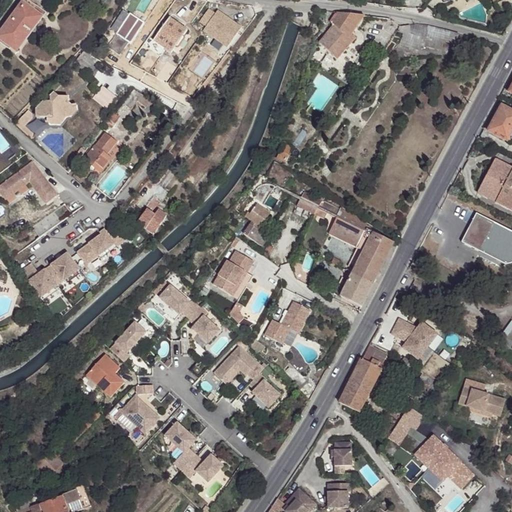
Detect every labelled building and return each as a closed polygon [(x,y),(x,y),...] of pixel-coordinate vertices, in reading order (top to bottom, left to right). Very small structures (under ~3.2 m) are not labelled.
[(490,0),(493,8),(506,4),(505,0),(490,0)] [(0,38),(18,52),(42,18),(25,4),(0,38)] [(124,8),(110,29),(126,40),(140,19),(124,8)] [(213,10),(204,22),(210,27),(207,32),(230,50),(245,31),(222,13),(220,16),(213,10)] [(366,16),(339,13),(332,23),(336,26),(321,43),(324,46),(338,60),(356,39),(351,36),(358,27),(366,16)] [(178,50),(187,37),(191,32),(173,20),(157,42),(175,54),(178,50)] [(429,26),(422,24),(406,25),(402,39),(423,44),(424,41),(426,35),(429,26)] [(460,34),(429,26),(426,35),(442,39),(457,44),(460,34)] [(426,35),(424,41),(440,46),(442,39),(426,35)] [(188,40),(187,37),(178,50),(182,49),(188,40)] [(87,73),(95,60),(81,52),(74,65),(87,73)] [(123,103),(131,110),(137,101),(143,95),(134,89),(123,103)] [(54,103),(60,97),(56,94),(51,98),(52,103),(54,103)] [(153,103),(143,95),(137,101),(148,110),(153,103)] [(67,113),(74,106),(73,106),(70,103),(71,98),(60,98),(60,97),(54,103),(52,103),(44,103),(37,111),(38,119),(48,119),(48,123),(52,127),(62,127),(68,119),(67,113)] [(79,112),(78,106),(74,106),(67,113),(68,119),(73,118),(79,112)] [(511,133),(511,110),(503,106),(489,132),(507,142),(511,133)] [(26,128),(33,120),(33,114),(30,111),(17,125),(23,131),(26,128)] [(108,123),(114,127),(121,117),(115,113),(108,123)] [(35,136),(26,128),(23,131),(35,141),(37,139),(35,136)] [(101,131),(96,138),(100,141),(94,149),(92,148),(89,152),(90,153),(86,160),(101,171),(111,159),(107,155),(117,142),(106,133),(105,134),(101,131)] [(487,135),(481,132),(479,137),(484,140),(487,135)] [(294,151),(286,147),(278,160),(286,165),(294,151)] [(170,153),(163,163),(169,166),(176,157),(170,153)] [(511,167),(495,160),(478,193),(496,202),(496,203),(511,211),(511,167)] [(29,168),(0,189),(0,191),(8,202),(31,184),(43,199),(54,191),(34,164),(29,168)] [(322,202),(323,200),(305,190),(298,204),(316,213),(319,207),(322,202)] [(43,199),(48,206),(59,197),(54,191),(43,199)] [(133,207),(135,209),(143,199),(138,196),(131,206),(133,207)] [(322,202),(319,207),(329,213),(337,217),(329,233),(358,249),(349,268),(355,271),(349,282),(343,279),(335,294),(355,306),(361,309),(393,243),(366,230),(365,231),(364,230),(367,224),(339,209),(338,211),(322,202)] [(256,204),(247,218),(251,221),(243,234),(262,246),(268,237),(258,230),(269,213),(256,204)] [(316,213),(298,204),(295,209),(313,218),(316,213)] [(319,207),(316,213),(326,218),(329,213),(319,207)] [(163,223),(156,218),(146,211),(138,223),(145,230),(154,236),(163,223)] [(159,212),(156,218),(163,223),(166,217),(159,212)] [(64,224),(57,214),(35,229),(42,241),(64,224)] [(511,232),(477,214),(461,243),(505,265),(511,263),(511,232)] [(87,267),(117,244),(120,247),(131,239),(122,226),(110,235),(106,230),(101,234),(102,236),(78,254),(87,267)] [(234,244),(237,246),(243,238),(240,235),(234,244)] [(241,279),(244,281),(257,261),(239,250),(232,259),(230,258),(216,282),(232,293),(241,279)] [(55,257),(59,262),(64,258),(60,253),(55,257)] [(81,271),(69,255),(64,258),(59,262),(52,267),(47,271),(29,283),(42,300),(59,288),(54,282),(60,278),(64,284),(81,271)] [(27,279),(37,272),(32,265),(22,273),(27,279)] [(29,283),(40,276),(37,272),(27,279),(29,283)] [(64,284),(60,278),(54,282),(59,288),(64,284)] [(235,295),(244,281),(241,279),(232,293),(235,295)] [(173,285),(162,297),(181,315),(184,312),(192,319),(202,308),(194,300),(192,302),(173,285)] [(279,320),(275,318),(267,333),(284,343),(293,328),(301,332),(312,308),(296,300),(290,311),(285,309),(279,320)] [(143,313),(149,307),(144,303),(139,309),(143,313)] [(232,313),(242,323),(247,317),(242,312),(244,308),(238,304),(232,313)] [(209,313),(203,307),(202,308),(192,319),(191,320),(197,326),(199,328),(197,331),(210,343),(222,331),(206,316),(209,313)] [(403,348),(419,360),(438,334),(422,322),(417,328),(400,319),(392,335),(407,342),(403,348)] [(137,322),(111,349),(125,362),(131,356),(128,353),(148,333),(137,322)] [(254,342),(252,344),(262,352),(267,346),(258,338),(256,340),(254,342)] [(241,347),(216,374),(224,382),(238,367),(242,370),(248,376),(249,376),(254,381),(261,374),(265,370),(241,347)] [(369,347),(340,402),(360,413),(388,358),(369,347)] [(106,355),(88,375),(100,386),(112,397),(126,383),(116,374),(113,371),(118,366),(106,355)] [(405,359),(401,366),(408,372),(413,365),(405,359)] [(113,371),(116,374),(121,368),(118,366),(113,371)] [(238,367),(224,382),(228,386),(242,370),(238,367)] [(424,384),(429,377),(422,373),(418,380),(424,384)] [(254,381),(251,385),(257,390),(259,393),(257,396),(270,408),(282,396),(266,381),(268,380),(261,374),(254,381)] [(434,391),(439,384),(429,377),(424,384),(434,391)] [(310,400),(311,399),(317,387),(308,380),(299,389),(310,400)] [(154,386),(138,386),(138,395),(149,394),(154,394),(154,386)] [(461,387),(456,404),(490,416),(497,419),(503,402),(461,387)] [(426,396),(420,391),(409,407),(416,410),(426,396)] [(139,398),(154,411),(158,407),(150,400),(149,394),(138,395),(124,410),(126,412),(139,398)] [(161,418),(139,398),(126,412),(124,410),(123,409),(115,417),(118,420),(119,419),(124,414),(139,427),(146,434),(161,418)] [(490,416),(456,404),(453,403),(451,411),(462,414),(463,411),(488,420),(490,416)] [(409,407),(398,424),(406,430),(404,434),(423,446),(428,440),(413,430),(422,417),(409,407)] [(92,409),(82,419),(89,426),(99,416),(92,409)] [(139,427),(124,414),(119,419),(134,433),(139,427)] [(89,426),(82,419),(53,450),(59,457),(89,426)] [(179,423),(166,436),(185,453),(175,463),(183,471),(197,456),(190,448),(197,440),(179,423)] [(406,430),(398,424),(387,440),(396,445),(404,434),(406,430)] [(428,440),(423,446),(413,455),(441,482),(446,477),(454,485),(467,471),(431,437),(428,440)] [(353,466),(353,442),(337,442),(336,450),(333,450),(333,457),(336,457),(336,466),(337,473),(345,473),(345,466),(353,466)] [(36,466),(49,478),(62,464),(49,452),(36,466)] [(205,463),(197,456),(183,471),(191,479),(197,472),(209,483),(224,467),(221,463),(218,460),(212,455),(205,463)] [(74,463),(67,469),(70,472),(77,466),(74,463)] [(41,487),(49,478),(36,466),(28,475),(41,487)] [(467,471),(454,485),(459,489),(472,476),(467,471)] [(351,483),(329,483),(329,507),(348,507),(348,492),(351,492),(351,483)] [(278,497),(271,507),(276,511),(281,511),(284,509),(286,511),(307,511),(315,503),(300,488),(288,500),(290,502),(287,505),(278,497)] [(77,492),(83,510),(90,508),(84,490),(77,492)] [(40,504),(42,511),(78,511),(83,510),(77,492),(40,504)] [(14,506),(17,511),(30,508),(28,501),(14,506)]
